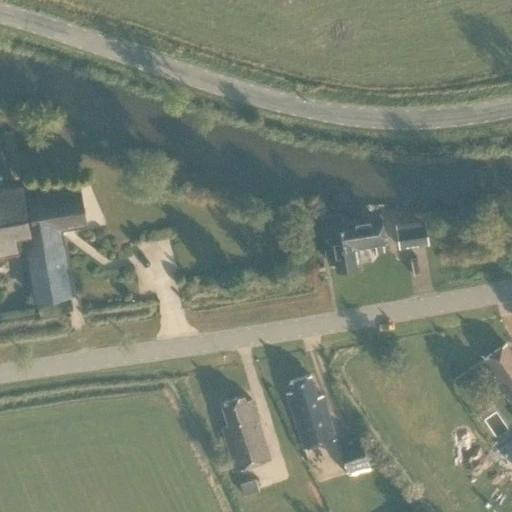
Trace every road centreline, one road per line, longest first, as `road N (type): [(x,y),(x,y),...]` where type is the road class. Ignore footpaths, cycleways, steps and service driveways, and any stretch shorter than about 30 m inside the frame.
road 1 (tertiary): [(0,14),(294,104),(424,115),(511,106)]
road 2 (unclassified): [(0,375),(511,288)]
